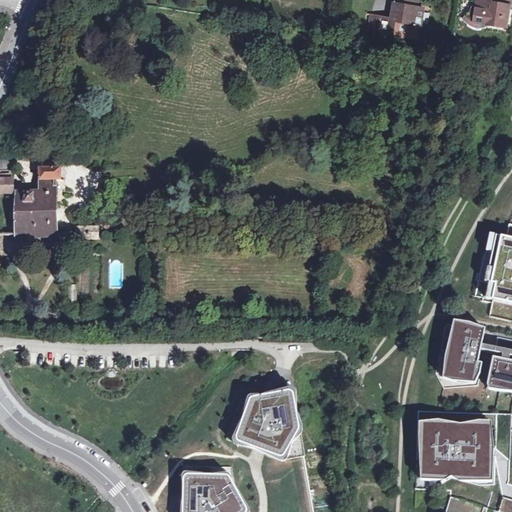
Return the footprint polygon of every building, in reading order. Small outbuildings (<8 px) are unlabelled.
[(424,9),(417,7),(412,6),(413,0),(396,0),(393,19),(377,16),(375,31),(411,37),(413,23),(419,25),(421,25),(424,9)] [(486,24),(508,28),(511,7),(511,6),(503,4),(504,0),(503,0),(477,0),(477,5),(472,6),(474,23),(486,25),(486,24)] [(413,23),(411,37),(417,38),(419,25),(413,23)] [(0,170),(16,171),(16,156),(0,156),(0,170)] [(57,234),(57,227),(57,208),(57,204),(56,180),(61,180),(61,169),(40,169),(41,192),(23,192),(16,192),(14,214),(15,235),(57,234)] [(0,193),(13,194),(13,192),(13,185),(13,180),(12,180),(12,175),(0,174),(0,193)] [(63,180),(61,180),(56,180),(57,204),(64,204),(63,180)] [(511,225),(508,225),(506,237),(495,236),(482,298),(511,303),(511,225)] [(77,239),(78,239),(98,239),(99,226),(77,226),(77,239)] [(77,307),(77,286),(68,285),(67,306),(77,307)] [(448,325),(446,326),(436,374),(445,390),(485,399),(488,385),(511,390),(511,341),(498,338),(496,347),(482,344),(485,331),(456,325),(456,327),(448,325)] [(255,404),(250,402),(237,436),(244,438),(242,444),(260,451),(278,458),(282,452),(286,454),(295,439),(293,427),(299,426),(295,401),(290,402),(288,393),(272,396),(257,398),(255,404)] [(418,432),(416,490),(451,491),(451,497),(446,511),(511,511),(511,485),(508,484),(509,481),(511,431),(511,430),(511,415),(439,412),(416,412),(415,422),(414,432),(418,432)] [(190,483),(184,482),(183,502),(182,511),(243,511),(247,510),(232,482),(226,482),(227,477),(190,476),(190,483)]
